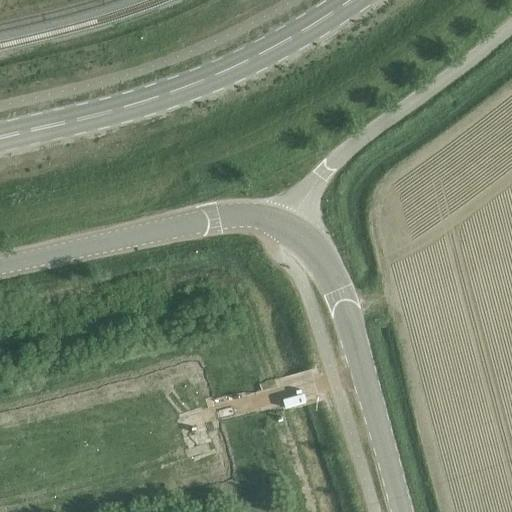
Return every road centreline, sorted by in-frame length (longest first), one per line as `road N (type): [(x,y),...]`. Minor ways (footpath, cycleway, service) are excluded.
road 1 (tertiary): [(0,136),(146,99),(254,57),(354,0)]
road 2 (tertiary): [(395,511),(335,294),(312,248),(285,218)]
road 3 (unclassified): [(285,218),(342,151),(511,23)]
road 4 (tertiary): [(0,268),(217,216),(285,218)]
